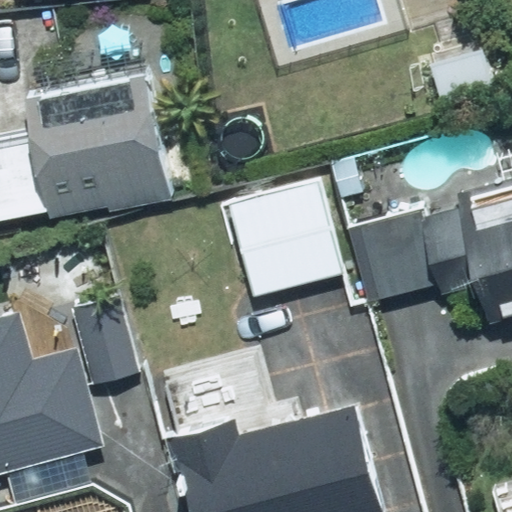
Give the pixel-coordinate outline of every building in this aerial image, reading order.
[(187,74),(61,89),(65,121),(0,128),(0,209),(200,185),(187,74)] [(511,164),(367,211),(391,287),(482,259),(500,317),(511,313),(511,164)] [(338,167),(241,194),(265,280),(362,253),(338,167)] [(160,361),(136,280),(90,294),(114,375),(160,361)] [(57,345),(41,291),(0,302),(0,459),(119,425),(92,335),(57,345)] [(249,397),(182,415),(208,511),(374,511),(409,503),(377,384),(255,418),(249,397)]
